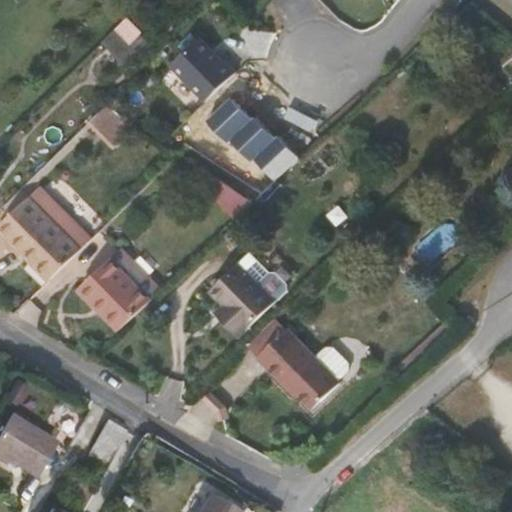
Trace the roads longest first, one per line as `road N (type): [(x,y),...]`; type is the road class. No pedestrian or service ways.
road 1 (residential): [(308,507),(0,326)]
road 2 (residential): [(511,317),(338,468)]
road 3 (residential): [(433,0),(378,54),(314,60)]
